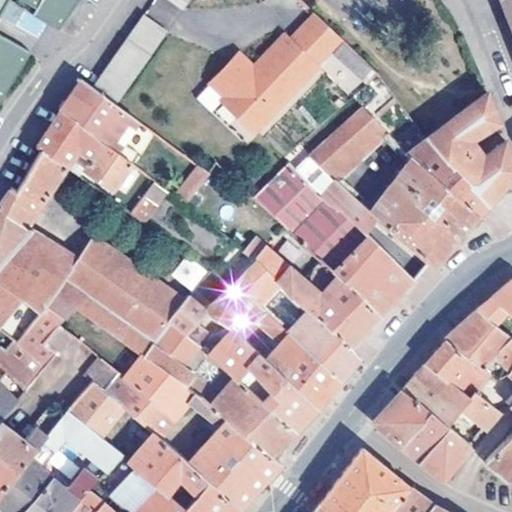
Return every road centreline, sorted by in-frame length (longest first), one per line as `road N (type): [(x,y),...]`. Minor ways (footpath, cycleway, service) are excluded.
road 1 (secondary): [(511,256),(459,287),(349,424)]
road 2 (residential): [(0,156),(109,0)]
road 3 (residential): [(468,511),(349,424)]
road 4 (residential): [(511,130),(461,0)]
